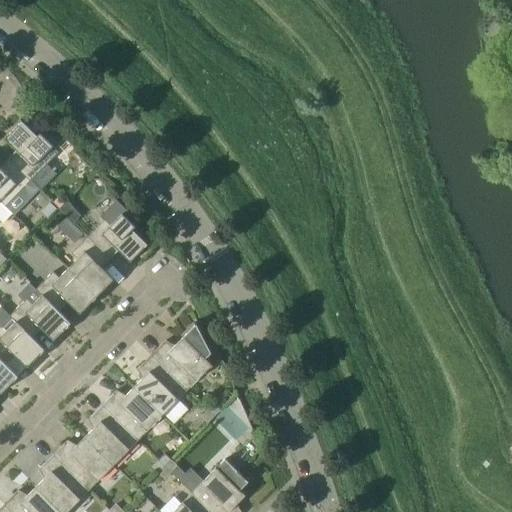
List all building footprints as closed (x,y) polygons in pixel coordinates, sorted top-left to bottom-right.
[(8,157),(7,158),(31,181),(39,189),(55,173),(47,164),(59,152),(53,146),(41,133),(37,136),(20,119),(18,121),(20,123),(5,138),(21,154),(13,162),(8,157)] [(4,172),(0,167),(0,199),(9,191),(15,197),(31,181),(7,158),(7,159),(12,164),(4,172)] [(62,212),(75,222),(82,214),(69,203),(62,212)] [(111,258),(119,250),(131,262),(145,247),(147,248),(149,246),(132,229),(135,226),(123,214),(126,210),(119,203),(114,203),(101,216),(105,219),(88,237),(111,259),(111,258)] [(111,259),(88,237),(72,253),(78,259),(68,268),(97,296),(113,279),(101,268),(109,259),(110,260),(111,259)] [(42,295),(55,307),(64,297),(80,313),(97,296),(68,268),(59,277),(53,272),(36,289),(42,295)] [(16,321),(28,333),(38,324),(54,340),(71,322),(55,307),(42,295),(33,304),(27,298),(10,316),(16,322),(16,321)] [(45,349),(28,333),(16,321),(16,322),(7,331),(1,325),(0,325),(0,357),(6,364),(16,355),(27,366),(45,349)] [(211,353),(209,347),(195,321),(193,321),(195,325),(175,345),(166,340),(151,355),(187,390),(210,367),(211,367),(213,365),(206,358),(211,353)] [(163,415),(187,390),(151,355),(137,369),(143,378),(134,387),(163,415)] [(0,391),(1,393),(18,376),(6,364),(0,357),(0,391)] [(138,440),(163,415),(134,387),(126,395),(117,390),(102,405),(138,440)] [(114,465),(138,440),(102,405),(88,419),(93,428),(85,437),(114,465)] [(214,416),(220,411),(214,405),(208,411),(214,416)] [(208,422),(214,416),(208,411),(203,416),(208,422)] [(89,490),(114,465),(85,437),(77,445),(67,440),(53,454),(89,490)] [(61,511),(67,511),(89,490),(53,454),(39,469),(44,478),(36,487),(61,511)] [(165,466),(171,460),(165,455),(159,461),(165,466)] [(240,490),(247,482),(248,481),(225,458),(217,467),(216,466),(214,469),(215,469),(192,492),(211,511),(241,511),(237,504),(245,495),(240,490)] [(171,472),(176,466),(171,460),(165,466),(171,472)] [(159,472),(165,466),(159,461),(153,466),(159,472)] [(165,478),(171,472),(165,466),(159,472),(165,478)] [(11,511),(61,511),(36,487),(28,495),(18,490),(4,504),(11,511)] [(211,511),(192,492),(172,511),(211,511)]
